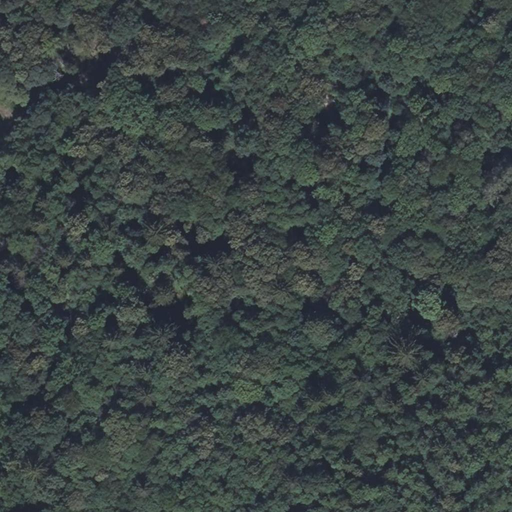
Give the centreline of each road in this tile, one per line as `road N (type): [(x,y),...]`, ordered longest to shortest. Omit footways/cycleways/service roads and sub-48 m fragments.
road 1 (track): [(376,199),(310,259),(230,302),(72,511)]
road 2 (track): [(336,0),(331,70),(376,165),(376,199)]
